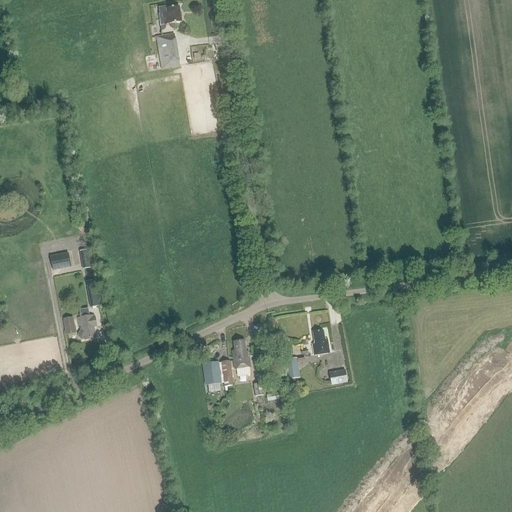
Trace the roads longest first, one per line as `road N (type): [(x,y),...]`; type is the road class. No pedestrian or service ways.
road 1 (unclassified): [(267,304),(218,0)]
road 2 (unclassified): [(0,430),(267,304)]
road 3 (unclassified): [(511,271),(267,304)]
